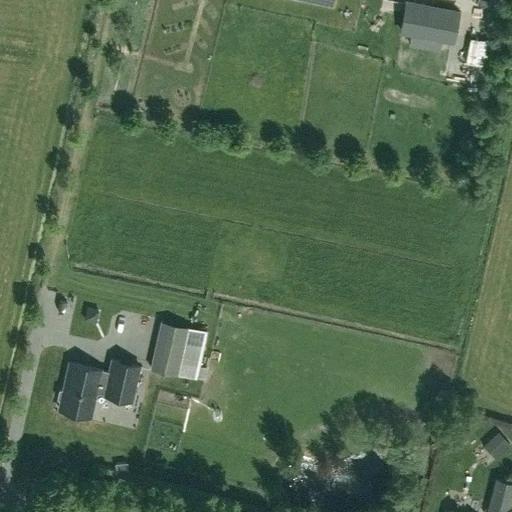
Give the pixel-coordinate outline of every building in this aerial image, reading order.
[(452,40),(454,32),(458,11),(426,5),(406,1),(401,30),(452,40)] [(77,314),(77,301),(52,300),(52,314),(77,314)] [(187,326),(161,320),(150,367),(196,377),(201,354),(182,349),(187,326)] [(60,401),(59,408),(89,415),(95,390),(104,392),(104,394),(131,400),(139,365),(112,359),(109,372),(100,370),(100,369),(69,361),(63,388),(59,389),(57,398),(60,401)] [(503,458),(511,447),(511,437),(503,430),(489,446),(503,458)] [(511,481),(495,477),(485,511),(506,511),(511,491),(511,481)]
